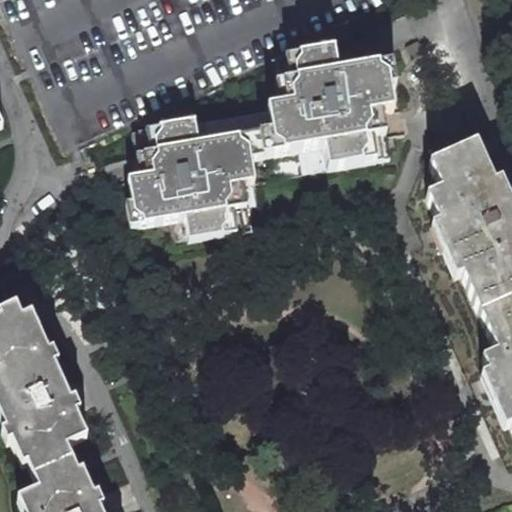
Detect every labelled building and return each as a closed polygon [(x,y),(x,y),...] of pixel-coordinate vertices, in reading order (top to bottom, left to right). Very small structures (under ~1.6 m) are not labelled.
[(175,0),(8,0),(0,4),(0,10),(68,160),(217,93),(175,0)] [(391,13),(384,0),(175,0),(217,93),(391,13)] [(406,138),(395,66),(338,75),(335,56),(295,63),(277,71),(283,110),(129,137),(136,183),(124,185),(132,233),(164,227),(168,247),(250,233),(247,212),(254,211),(250,188),(391,166),(389,153),(396,152),(394,140),(406,138)] [(425,203),(490,350),(478,355),(511,431),(511,232),(476,150),(426,173),(437,198),(425,203)] [(20,511),(97,511),(81,475),(77,477),(66,451),(84,442),(31,319),(22,323),(16,309),(0,316),(0,318),(2,322),(0,323),(0,421),(22,470),(27,468),(38,495),(18,504),(20,511)]
